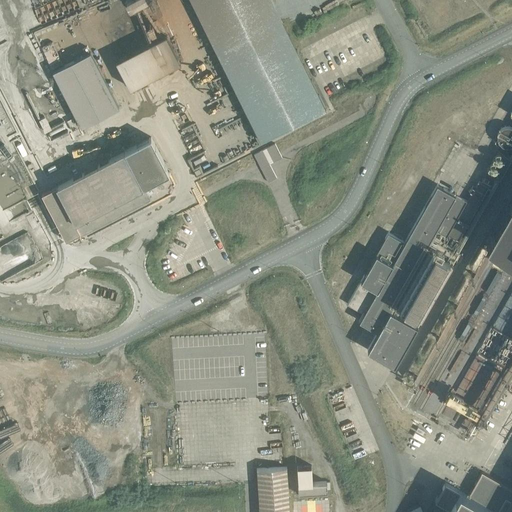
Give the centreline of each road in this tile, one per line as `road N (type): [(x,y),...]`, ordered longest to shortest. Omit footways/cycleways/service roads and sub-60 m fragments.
road 1 (unknown): [(511,104),(383,329),(347,352)]
road 2 (unknown): [(511,419),(491,449),(470,458),(390,454)]
